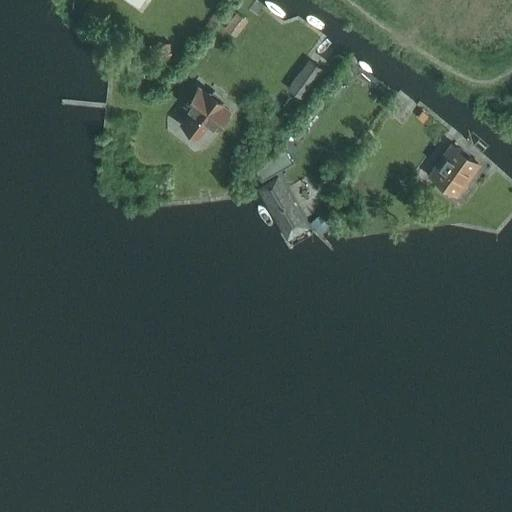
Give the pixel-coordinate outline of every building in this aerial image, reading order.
[(246,16),(236,8),(223,24),(233,32),(246,16)] [(170,43),(151,43),(151,61),(171,61),(170,43)] [(288,89),(301,99),(322,69),(309,59),(288,89)] [(198,86),(185,103),(192,109),(182,123),(198,135),(209,121),(216,127),(229,110),(220,103),(221,100),(209,91),(207,93),(198,86)] [(423,121),(428,115),(423,111),(418,117),(423,121)] [(455,192),(476,161),(449,142),(427,173),(455,192)] [(261,179),(292,160),(283,145),(268,154),(270,157),(263,161),(264,163),(255,169),(261,179)] [(276,181),(250,196),(281,247),(307,231),(276,181)]
